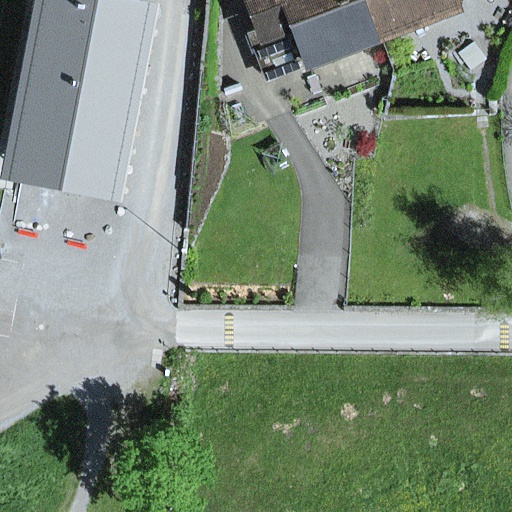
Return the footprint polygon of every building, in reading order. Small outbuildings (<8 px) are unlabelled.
[(115,0),(112,37),(147,40),(151,0),(115,0)] [(267,78),(379,34),(366,0),(250,0),(262,33),(251,37),(267,78)] [(366,0),(379,34),(455,5),(452,0),(366,0)] [(0,191),(29,194),(45,195),(59,35),(45,34),(21,32),(0,131),(0,191)] [(147,209),(162,41),(147,40),(112,37),(59,35),(45,195),(76,198),(75,203),(147,209)]
